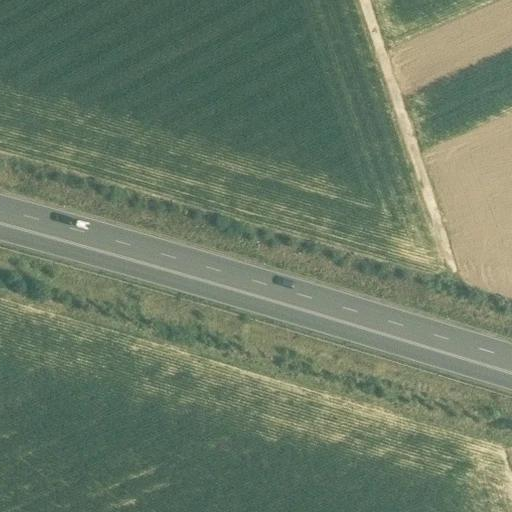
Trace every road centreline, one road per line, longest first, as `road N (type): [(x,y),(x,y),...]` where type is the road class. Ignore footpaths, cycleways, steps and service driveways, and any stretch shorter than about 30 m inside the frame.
road 1 (trunk): [(0,216),(511,365)]
road 2 (track): [(364,0),(446,254)]
